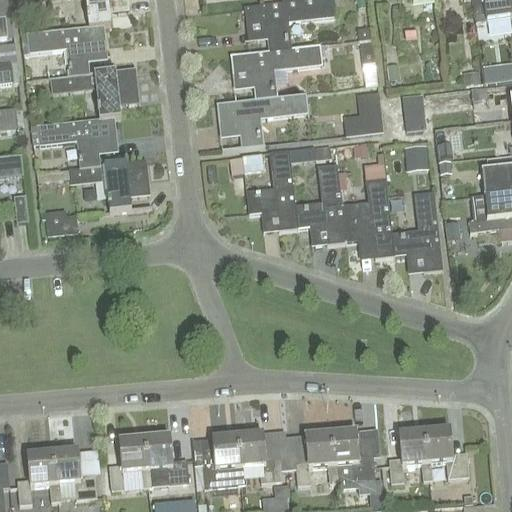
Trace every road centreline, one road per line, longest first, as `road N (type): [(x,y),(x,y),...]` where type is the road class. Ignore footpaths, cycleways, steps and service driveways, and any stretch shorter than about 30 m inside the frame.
road 1 (residential): [(191,252),(493,350)]
road 2 (residential): [(497,396),(235,390)]
road 3 (residential): [(191,252),(162,0)]
road 4 (residential): [(235,390),(0,410)]
road 5 (residential): [(0,273),(191,252)]
road 6 (residential): [(235,390),(191,252)]
